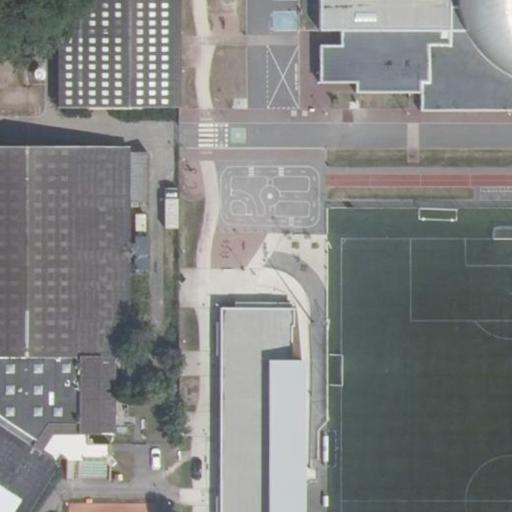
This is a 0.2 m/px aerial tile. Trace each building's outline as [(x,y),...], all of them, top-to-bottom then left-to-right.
[(61,0),(63,106),(179,105),(178,0),(61,0)] [(511,0),(319,0),(319,80),(354,82),(356,90),(421,91),(422,106),(511,105),(511,0)] [(0,112),(34,113),(34,89),(0,88),(0,112)] [(0,353),(116,353),(130,353),(129,202),(128,144),(0,144),(0,353)] [(306,350),(275,349),(273,511),(308,511),(309,487),(314,486),(315,443),(309,444),(310,358),(315,358),(315,342),(306,342),(306,350)] [(273,511),(275,349),(224,348),(222,511),(273,511)] [(116,353),(0,353),(0,511),(33,511),(64,466),(66,483),(116,483),(120,438),(117,405),(116,353)]
